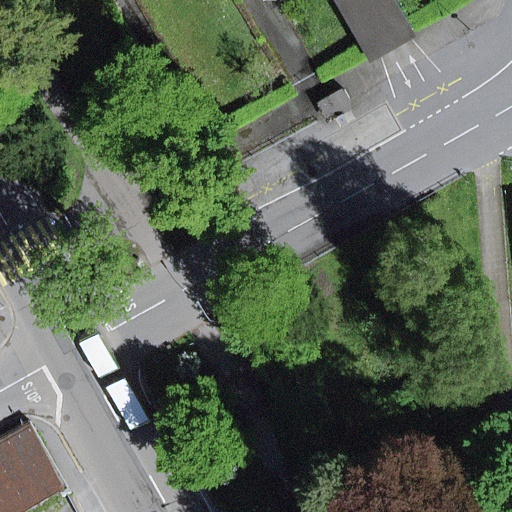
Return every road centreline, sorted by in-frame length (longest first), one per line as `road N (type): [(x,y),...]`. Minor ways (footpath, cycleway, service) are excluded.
road 1 (residential): [(61,353),(477,118)]
road 2 (primary): [(61,353),(157,511)]
road 3 (primary): [(0,241),(61,353)]
